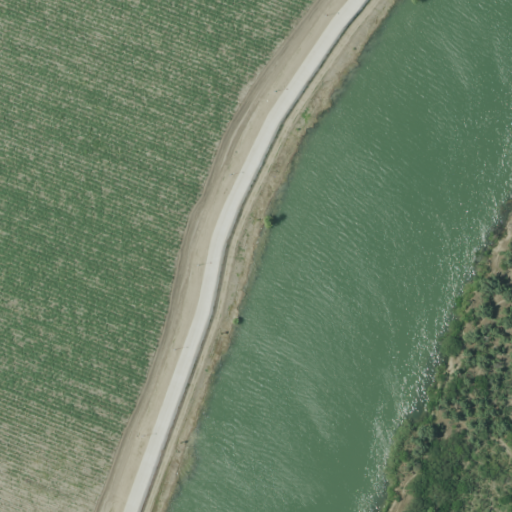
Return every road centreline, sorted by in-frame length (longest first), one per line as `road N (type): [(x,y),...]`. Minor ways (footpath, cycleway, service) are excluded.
road 1 (residential): [(350,0),(269,118),(229,201),(201,311),(130,511)]
road 2 (residential): [(320,0),(223,153),(188,236),(177,307),(101,511)]
